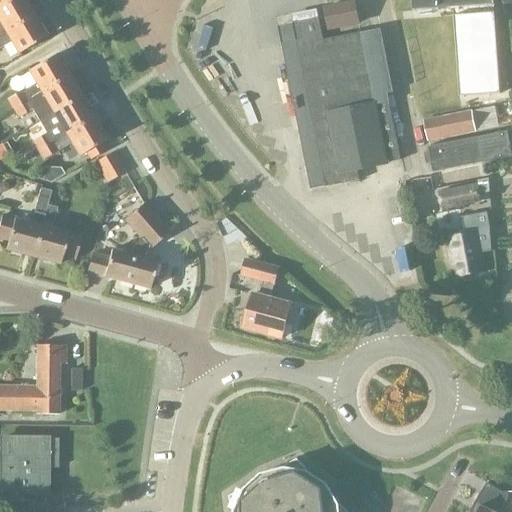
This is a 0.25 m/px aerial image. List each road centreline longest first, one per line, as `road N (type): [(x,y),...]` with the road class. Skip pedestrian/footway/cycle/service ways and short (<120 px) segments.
road 1 (tertiary): [(385,346),(366,287),(241,170),(131,10)]
road 2 (residential): [(55,0),(210,247),(214,288),(201,331),(187,343)]
road 3 (tertiary): [(187,343),(0,289)]
road 4 (unclassified): [(417,174),(379,0)]
road 5 (tertiary): [(344,386),(352,426),(386,449),(426,440),(447,405)]
road 6 (unclassified): [(170,511),(188,415),(212,382)]
road 7 (tertiary): [(212,382),(257,367),(344,386)]
